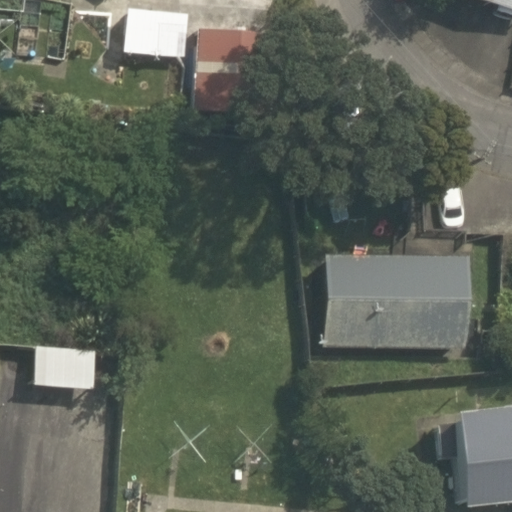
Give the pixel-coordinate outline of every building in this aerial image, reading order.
[(511,0),(463,0),(511,13),(511,0)] [(170,62),(173,20),(123,16),(120,58),(170,62)] [(189,115),(270,121),(275,40),(195,35),(189,115)] [(457,356),(460,260),(317,256),(314,352),(457,356)] [(31,350),(28,389),(88,393),(90,354),(31,350)] [(511,409),(441,417),(450,509),(511,503),(511,409)]
